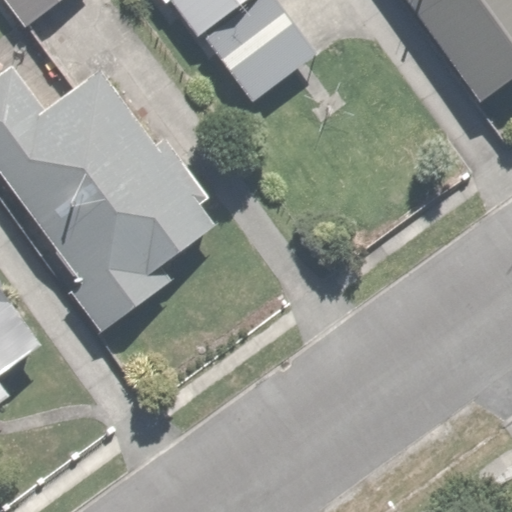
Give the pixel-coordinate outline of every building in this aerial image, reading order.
[(0,0),(0,6),(12,24),(47,0),(0,0)] [(174,0),(247,100),(309,55),(268,0),(174,0)] [(511,0),(409,0),(478,92),(511,66),(511,0)] [(224,235),(104,74),(100,68),(43,111),(6,61),(0,65),(0,180),(72,278),(62,285),(108,347),(181,293),(168,276),(224,235)] [(0,395),(0,394),(0,382),(48,347),(0,282),(0,395)]
